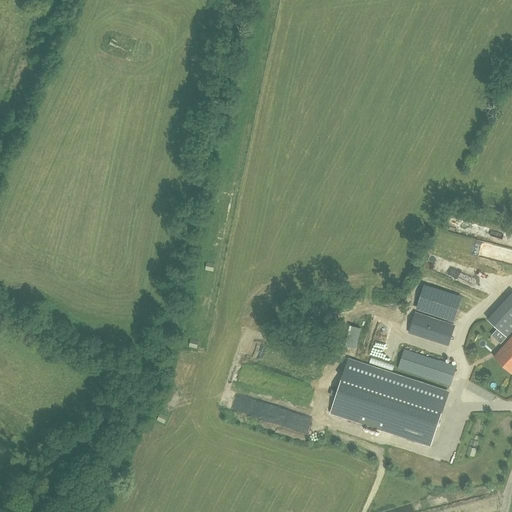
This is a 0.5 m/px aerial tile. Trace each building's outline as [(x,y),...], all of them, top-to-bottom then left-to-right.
[(206,262),(205,270),(213,271),(214,263),(206,262)] [(416,313),(410,332),(448,345),(454,326),(416,313)] [(511,336),(494,356),(511,372),(511,336)] [(191,339),(188,347),(196,350),(199,341),(191,339)] [(405,348),(398,368),(449,385),(456,365),(405,348)] [(340,382),(330,410),(393,431),(430,444),(439,415),(447,392),(347,359),(340,382)] [(160,413),(157,421),(164,424),(167,417),(160,413)]
